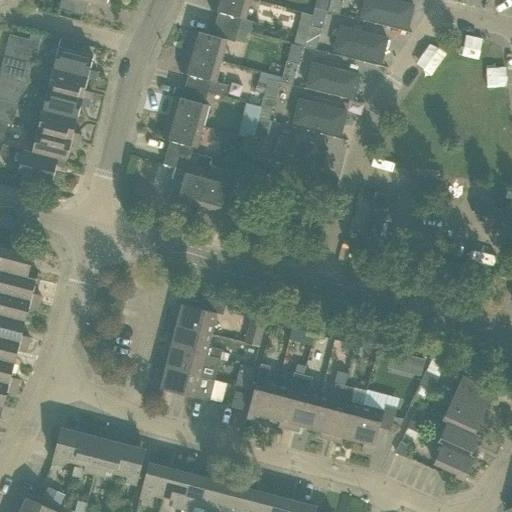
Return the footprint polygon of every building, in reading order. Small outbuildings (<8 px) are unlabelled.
[(60,0),(58,10),(84,16),(87,2),(105,7),(107,0),(60,0)] [(251,0),(213,0),(210,10),(218,12),(215,24),(237,30),(252,34),(255,23),(245,20),(251,0)] [(330,0),(327,12),(339,15),(342,0),(330,0)] [(416,0),(414,0),(363,0),(361,12),(410,25),(416,0)] [(341,21),(340,21),(334,45),(383,58),(390,34),(341,21)] [(298,23),(293,44),(304,47),(310,26),(298,23)] [(234,42),(237,30),(215,24),(211,35),(192,30),(187,51),(221,61),(227,40),(234,42)] [(310,26),(304,47),(316,50),(321,29),(310,26)] [(235,40),(234,41),(246,44),(249,34),(237,31),(235,40)] [(29,39),(9,34),(4,55),(29,62),(32,50),(27,49),(29,39)] [(61,37),(53,69),(96,79),(98,72),(89,70),(93,56),(82,53),(84,43),(61,37)] [(477,66),(482,48),(462,42),(457,60),(477,66)] [(187,51),(181,73),(188,75),(185,86),(208,93),(211,81),(215,83),(221,61),(187,51)] [(29,62),(4,55),(0,70),(0,77),(29,84),(29,82),(29,79),(28,76),(26,74),(29,62)] [(362,71),(313,58),(306,82),(355,95),(362,71)] [(286,61),(281,82),(292,85),(298,64),(286,61)] [(96,79),(53,69),(50,81),(40,78),(38,87),(90,100),(92,93),(84,90),(87,78),(96,80),(96,79)] [(29,84),(0,77),(0,99),(18,104),(21,94),(25,91),(27,89),(28,87),(29,84)] [(258,81),(255,91),(263,93),(266,83),(258,81)] [(168,117),(203,127),(208,106),(204,104),(208,93),(185,86),(181,98),(174,96),(168,117)] [(90,100),(38,87),(35,96),(45,99),(42,110),(77,119),(80,105),(89,108),(90,100)] [(299,94),(293,118),(342,132),(349,107),(299,94)] [(260,107),(257,118),(269,121),(274,99),(263,96),(260,107)] [(0,113),(15,118),(18,104),(0,99),(0,113)] [(244,103),(236,135),(252,139),(253,136),(257,118),(260,107),(244,103)] [(30,119),(28,129),(80,142),(82,134),(73,132),(77,119),(42,110),(40,122),(30,119)] [(203,127),(168,117),(162,138),(169,140),(166,152),(189,159),(192,147),(196,149),(203,127)] [(32,152),(31,152),(66,161),(69,147),(78,150),(80,142),(28,129),(25,139),(35,141),(32,152)] [(223,132),(220,142),(231,145),(234,135),(223,132)] [(323,169),(330,145),(280,132),(274,156),(323,169)] [(247,157),(259,160),(265,139),(253,136),(252,139),(247,157)] [(64,168),(66,161),(31,152),(32,152),(23,150),(18,171),(52,180),(56,166),(64,168)] [(166,152),(163,164),(174,167),(165,197),(198,206),(208,172),(187,166),(189,159),(166,152)] [(208,172),(198,206),(220,212),(225,194),(237,197),(243,174),(232,170),(229,178),(208,172)] [(373,188),(362,231),(378,234),(388,192),(373,188)] [(144,191),(133,194),(134,199),(137,210),(147,207),(148,206),(147,203),(144,191)] [(268,209),(265,219),(275,222),(278,212),(268,209)] [(437,224),(433,240),(460,247),(464,231),(437,224)] [(1,271),(36,279),(38,272),(29,270),(33,256),(0,247),(0,271),(1,272),(1,271)] [(32,293),(36,279),(1,271),(1,272),(0,276),(0,292),(39,303),(41,295),(32,293)] [(39,303),(0,292),(0,315),(25,322),(28,308),(37,310),(39,303)] [(179,315),(176,325),(211,334),(216,313),(223,315),(226,303),(202,297),(199,308),(176,302),(173,313),(179,315)] [(267,314),(253,310),(245,341),(260,344),(267,314)] [(0,315),(0,337),(28,345),(30,337),(21,335),(25,322),(0,315)] [(168,334),(165,345),(220,359),(222,350),(208,346),(211,334),(176,325),(174,336),(168,334)] [(293,329),(289,342),(310,347),(314,335),(293,329)] [(28,345),(0,337),(0,359),(14,364),(18,350),(26,352),(28,345)] [(220,359),(165,345),(162,355),(168,357),(166,367),(214,380),(220,359)] [(0,359),(0,382),(17,387),(19,379),(11,377),(14,364),(0,359)] [(406,373),(421,377),(424,363),(410,359),(406,373)] [(259,415),(269,418),(278,383),(267,380),(270,366),(260,363),(246,418),(257,421),(259,415)] [(297,364),(295,372),(303,375),(305,366),(297,364)] [(254,368),(240,365),(235,386),(249,389),(254,368)] [(154,387),(209,401),(214,380),(166,367),(163,378),(157,376),(154,387)] [(430,387),(433,389),(439,377),(426,371),(420,383),(430,387)] [(278,426),(289,429),(303,375),(295,372),(294,372),(290,387),(278,383),(269,418),(280,420),(278,426)] [(337,372),(334,382),(335,383),(344,385),(345,385),(348,375),(337,372)] [(303,375),(289,429),(299,432),(300,426),(311,429),(320,394),(308,391),(312,377),(303,375)] [(462,376),(452,397),(485,412),(494,391),(462,376)] [(17,387),(0,382),(0,405),(3,406),(7,392),(15,394),(17,387)] [(344,385),(335,383),(331,397),(320,394),(311,429),(321,431),(320,437),(330,440),(345,385),(344,385)] [(345,385),(330,440),(341,443),(342,437),(353,440),(362,405),(350,402),(354,388),(345,385)] [(235,392),(231,407),(242,410),(246,394),(235,392)] [(452,397),(443,417),(480,434),(482,429),(478,427),(485,412),(452,397)] [(362,405),(353,440),(363,442),(362,448),(373,451),(379,428),(390,431),(396,408),(384,404),(383,411),(362,405)] [(480,434),(443,417),(442,420),(446,422),(438,440),(475,457),(478,451),(473,449),(480,434)] [(411,420),(407,428),(419,433),(422,425),(411,420)] [(60,428),(54,450),(51,463),(62,466),(64,460),(74,463),(82,433),(60,428)] [(83,472),(94,474),(103,439),(82,433),(74,463),(85,465),(83,472)] [(106,471),(116,474),(124,444),(103,439),(94,474),(104,477),(106,471)] [(456,473),(453,479),(463,483),(475,457),(438,440),(437,442),(442,444),(433,463),(456,473)] [(401,442),(395,453),(400,455),(407,458),(412,447),(401,442)] [(124,444),(116,474),(127,476),(125,482),(136,485),(145,450),(124,444)] [(170,468),(148,463),(139,498),(150,501),(152,495),(162,498),(170,468)] [(170,468),(162,498),(172,500),(171,507),(181,509),(191,474),(170,468)] [(181,509),(180,511),(203,511),(204,508),(212,479),(191,474),(181,509)] [(214,511),(225,511),(232,484),(212,479),(204,508),(214,511)] [(232,484),(225,511),(247,511),(253,490),(232,484)] [(41,498),(53,503),(59,506),(64,495),(46,486),(41,498)] [(269,511),(274,495),(253,490),(247,511),(269,511)] [(274,495),(269,511),(292,511),(295,501),(274,495)] [(57,511),(44,506),(26,497),(19,511),(57,511)] [(85,511),(87,504),(77,501),(74,511),(85,511)] [(314,511),(316,506),(295,501),(292,511),(314,511)]
